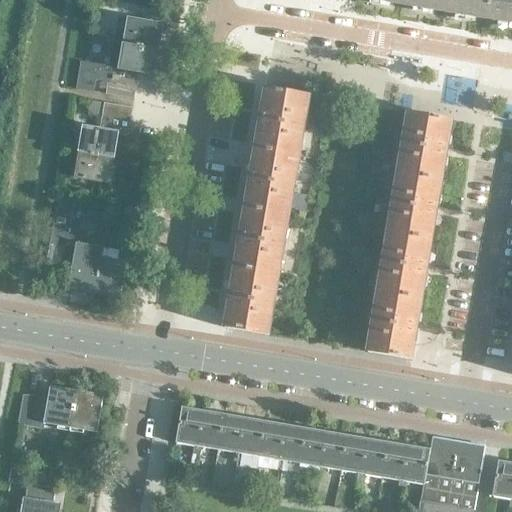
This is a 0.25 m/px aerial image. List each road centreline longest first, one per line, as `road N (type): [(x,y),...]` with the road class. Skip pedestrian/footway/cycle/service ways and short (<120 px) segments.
road 1 (residential): [(154,351),(216,8)]
road 2 (tertiary): [(463,406),(154,351)]
road 3 (residential): [(511,54),(216,8)]
road 4 (residential): [(463,406),(505,164)]
road 5 (residential): [(121,511),(154,351)]
road 6 (tertiary): [(154,351),(0,329)]
